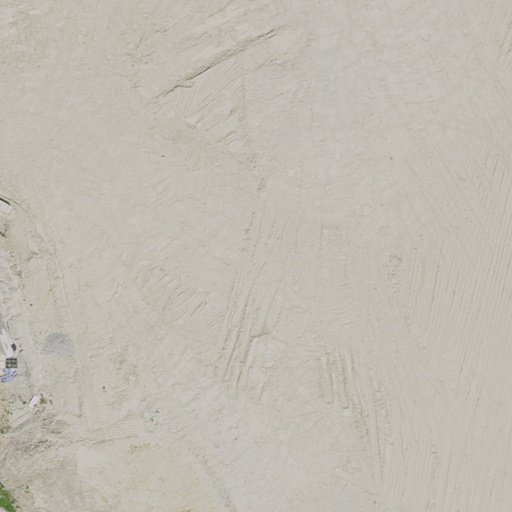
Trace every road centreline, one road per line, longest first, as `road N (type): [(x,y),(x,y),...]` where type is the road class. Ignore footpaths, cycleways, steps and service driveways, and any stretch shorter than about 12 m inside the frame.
road 1 (primary): [(234,511),(46,0)]
road 2 (primary): [(246,511),(146,112),(110,0)]
road 3 (primary): [(0,70),(111,324),(216,511)]
